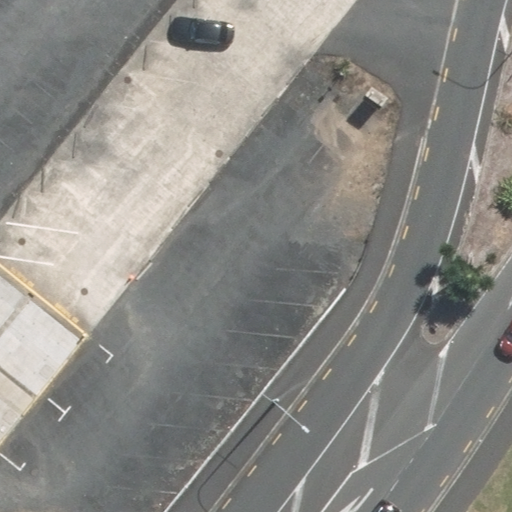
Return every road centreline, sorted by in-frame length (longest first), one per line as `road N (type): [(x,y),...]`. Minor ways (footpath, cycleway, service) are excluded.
road 1 (residential): [(244,511),(385,324),(418,256),(446,185),(482,0)]
road 2 (secondary): [(511,345),(377,511)]
